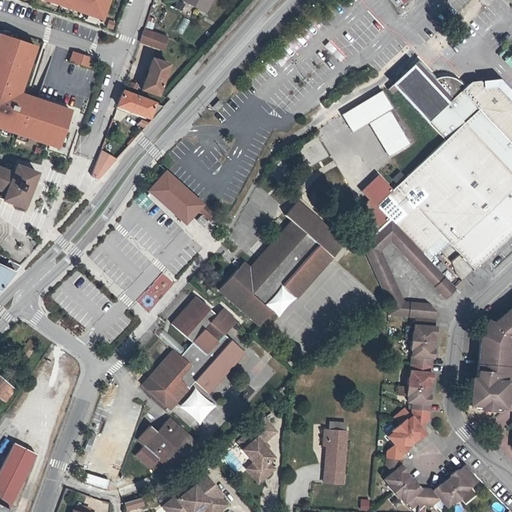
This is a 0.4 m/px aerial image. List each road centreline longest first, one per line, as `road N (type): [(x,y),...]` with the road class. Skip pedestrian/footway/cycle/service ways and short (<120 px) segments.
road 1 (primary): [(23,303),(289,0)]
road 2 (primary): [(274,0),(12,292)]
road 3 (residential): [(511,274),(456,330),(450,396),(457,422),(511,481)]
road 4 (residential): [(43,511),(95,373),(92,357),(23,303)]
road 5 (residential): [(120,54),(0,18)]
